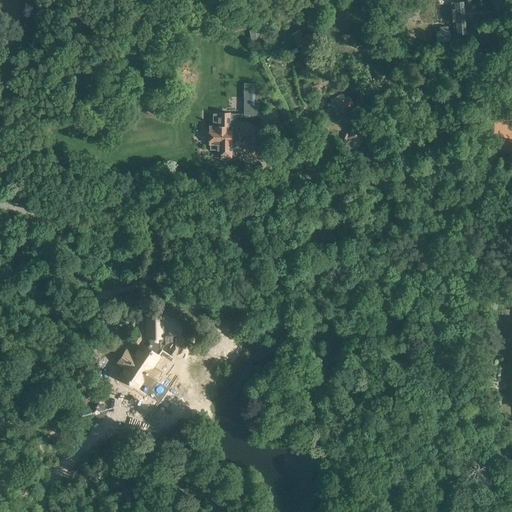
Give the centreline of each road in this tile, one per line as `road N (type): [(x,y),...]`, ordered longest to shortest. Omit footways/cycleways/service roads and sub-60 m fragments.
road 1 (unknown): [(511,183),(262,183),(65,225),(0,210)]
road 2 (track): [(511,176),(241,180),(55,218),(0,205)]
